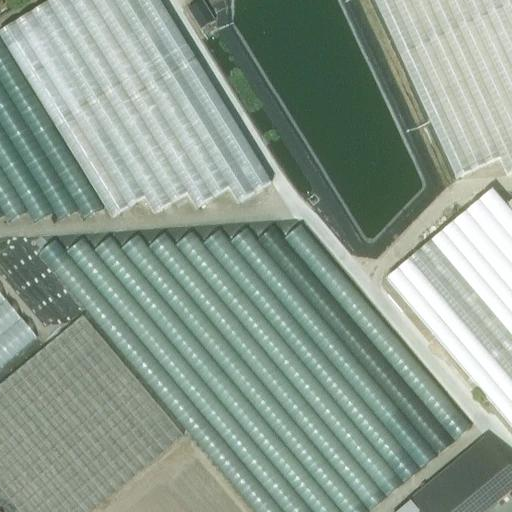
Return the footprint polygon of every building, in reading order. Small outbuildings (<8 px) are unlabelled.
[(395,282),(511,426),(511,285),(464,226),(395,282)] [(55,253),(253,511),(384,511),(477,441),(314,227),(290,245),(281,233),(263,246),(254,235),(236,249),(226,236),(209,248),(200,236),(181,251),(172,239),(153,253),(144,240),(126,254),(117,242),(100,255),(90,243),(72,257),(64,247),(55,253)] [(0,381),(46,344),(0,288),(0,381)] [(0,511),(93,511),(181,439),(81,319),(0,386),(0,511)] [(487,511),(489,511),(511,492),(511,474),(483,439),(480,441),(407,501),(410,504),(400,511),(487,511)]
